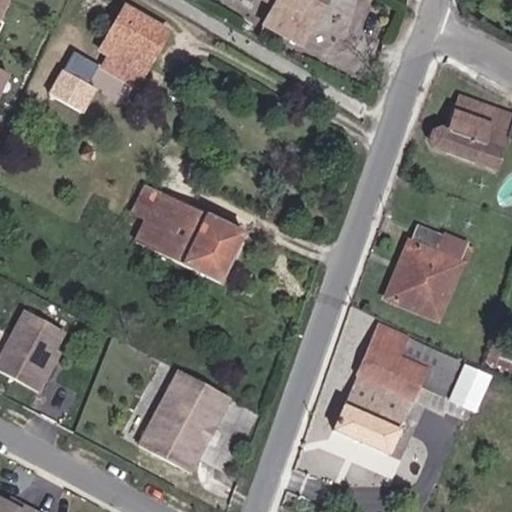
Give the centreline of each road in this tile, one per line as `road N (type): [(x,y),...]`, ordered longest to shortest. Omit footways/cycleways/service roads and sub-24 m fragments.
road 1 (residential): [(425,27),(255,511)]
road 2 (residential): [(0,432),(151,511)]
